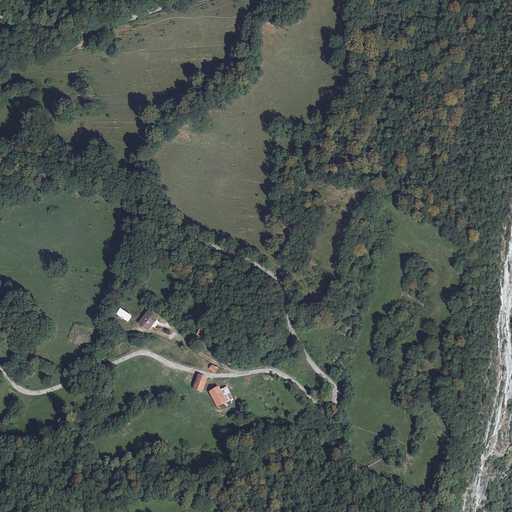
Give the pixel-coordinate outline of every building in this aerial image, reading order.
[(119,307),(115,314),(128,323),(133,316),(119,307)] [(156,318),(146,311),(143,315),(153,322),(156,318)] [(153,322),(143,315),(138,322),(147,329),(153,322)] [(201,327),(196,335),(202,338),(206,330),(201,327)] [(234,348),(226,363),(233,366),(241,352),(234,348)] [(206,379),(198,376),(193,388),(201,391),(206,379)] [(225,404),(218,387),(210,392),(216,408),(225,404)]
